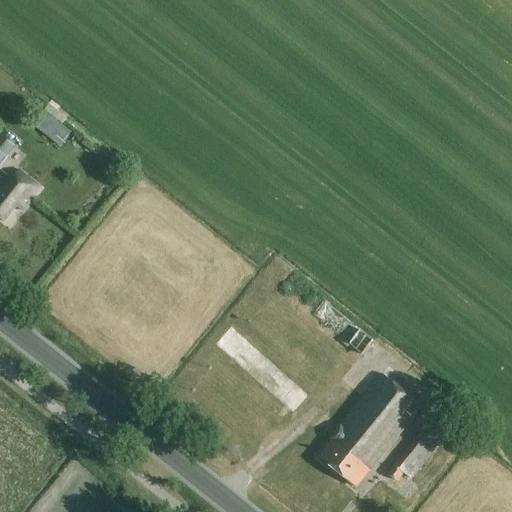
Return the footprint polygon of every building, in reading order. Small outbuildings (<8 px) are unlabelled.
[(0,134),(0,168),(16,148),(0,134)] [(107,166),(104,169),(105,174),(108,178),(113,177),(117,174),(116,169),(112,165),(107,166)] [(22,215),(41,191),(20,173),(0,197),(0,219),(6,224),(17,210),(22,215)] [(345,366),(360,350),(305,300),(290,316),(345,366)] [(307,385),(314,376),(293,358),(285,367),(307,385)] [(357,489),(424,407),(385,375),(333,440),(335,441),(321,460),(357,489)] [(422,433),(388,475),(397,482),(404,474),(412,480),(439,446),(422,433)]
